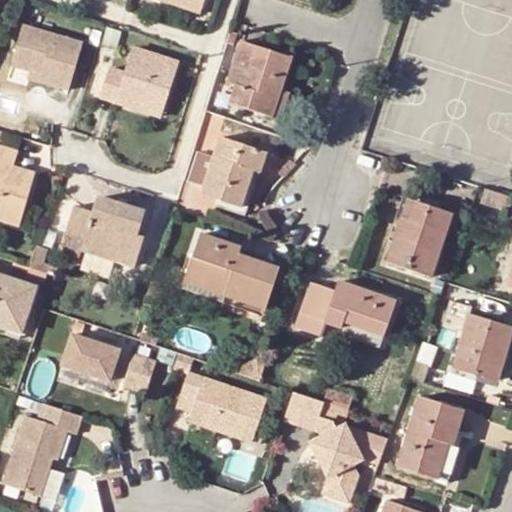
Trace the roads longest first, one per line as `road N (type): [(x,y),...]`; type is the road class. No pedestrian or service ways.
road 1 (residential): [(370,48),(336,164),(306,215)]
road 2 (residential): [(370,48),(246,9)]
